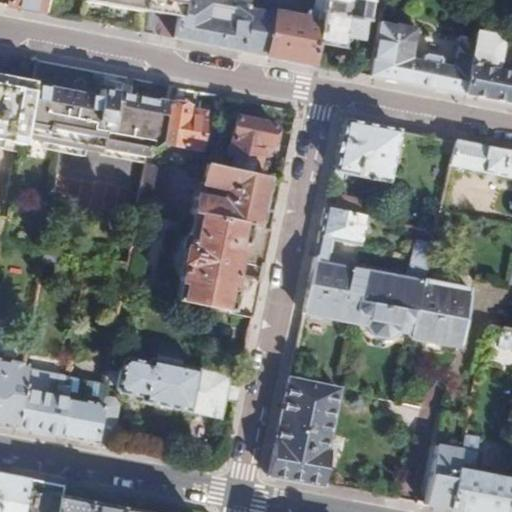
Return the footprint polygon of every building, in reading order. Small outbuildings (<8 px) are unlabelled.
[(5,0),(5,5),(41,11),(43,0),(5,0)] [(165,0),(94,0),(140,8),(141,2),(164,7),(165,0)] [(172,8),(178,9),(180,0),(165,0),(164,7),(172,8)] [(173,37),(242,51),(249,8),(250,0),(234,0),(234,5),(202,0),(180,0),(178,9),(173,37)] [(271,12),(263,55),(313,64),(317,41),(323,0),(313,0),(311,14),(286,10),(284,14),(271,12)] [(365,0),(323,0),(317,41),(341,45),(344,28),(360,31),(362,15),(365,16),(368,1),(365,0)] [(460,94),(471,39),(459,37),(453,65),(441,62),(442,57),(440,53),(427,50),(424,54),(423,59),(413,56),(423,4),(403,0),(401,0),(400,2),(387,0),(381,0),(367,75),(460,94)] [(249,8),(242,51),(263,55),(271,12),(249,8)] [(460,94),(511,103),(511,71),(493,68),(498,36),(472,31),(471,39),(460,94)] [(33,83),(34,80),(1,74),(0,80),(0,138),(23,143),(24,137),(33,83)] [(98,95),(33,83),(24,137),(96,151),(102,125),(110,127),(116,91),(102,88),(100,89),(98,95)] [(130,94),(116,91),(110,127),(102,125),(96,151),(126,156),(126,152),(130,131),(124,130),(130,94)] [(144,128),(149,97),(130,94),(124,130),(130,131),(131,126),(144,128)] [(126,152),(147,156),(148,153),(160,142),(168,101),(149,97),(144,128),(131,126),(130,131),(126,152)] [(205,109),(168,101),(160,142),(197,150),(205,109)] [(232,155),(229,167),(256,173),(262,144),(270,145),(275,123),(234,115),(226,154),(232,155)] [(388,180),(396,129),(343,119),(338,144),(332,169),(340,170),(388,180)] [(450,153),(453,140),(443,138),(440,150),(450,153)] [(511,150),(453,140),(450,153),(447,166),(511,178),(511,150)] [(193,214),(255,226),(266,175),(256,173),(229,167),(203,162),(199,180),(216,184),(217,179),(226,180),(222,200),(214,199),(215,196),(194,191),(191,213),(193,214)] [(173,168),(145,163),(138,202),(166,208),(173,168)] [(340,170),(332,169),(331,176),(338,178),(340,170)] [(359,201),(327,194),(324,207),(356,214),(359,201)] [(324,207),(319,234),(336,239),(361,243),(364,229),(367,216),(356,214),(324,207)] [(175,300),(252,316),(260,279),(236,273),(237,269),(261,273),(271,228),(255,226),(193,214),(186,246),(183,247),(180,264),(182,265),(175,300)] [(0,240),(5,242),(9,218),(0,216),(0,240)] [(382,232),(384,220),(367,216),(364,229),(382,232)] [(336,239),(319,234),(314,257),(332,261),(333,254),(336,239)] [(430,256),(433,244),(417,240),(414,254),(430,256)] [(60,266),(62,252),(44,249),(43,263),(60,266)] [(306,294),(302,311),(349,322),(361,269),(349,266),(351,258),(333,254),(332,261),(314,257),(306,294)] [(391,331),(405,334),(409,314),(419,312),(425,283),(430,256),(414,254),(409,280),(361,269),(349,322),(362,325),(371,336),(384,338),(391,331)] [(405,334),(407,341),(409,339),(455,350),(462,322),(457,321),(458,315),(463,316),(468,292),(425,283),(419,312),(409,314),(405,334)] [(219,416),(223,395),(226,384),(230,359),(152,343),(151,347),(128,342),(121,347),(118,360),(114,381),(113,386),(118,391),(141,396),(140,400),(219,416)] [(0,424),(11,427),(20,387),(24,363),(0,358),(0,424)] [(105,379),(114,381),(118,360),(109,359),(105,379)] [(69,384),(59,436),(93,443),(101,399),(105,380),(64,373),(62,382),(69,384)] [(11,427),(59,436),(69,384),(62,382),(55,381),(51,393),(20,387),(11,427)] [(338,391),(287,381),(266,476),(322,486),(329,452),(325,451),(338,391)] [(223,395),(235,398),(237,386),(226,384),(223,395)] [(111,400),(101,399),(93,443),(107,446),(115,406),(111,400)] [(447,509),(464,511),(506,511),(511,483),(511,479),(477,472),(483,441),(463,438),(454,480),(447,509)] [(435,507),(447,509),(454,480),(435,476),(436,468),(441,464),(445,447),(437,444),(423,504),(435,507)] [(0,511),(19,511),(26,477),(0,472),(0,511)] [(19,511),(147,511),(59,495),(60,484),(26,477),(19,511)]
